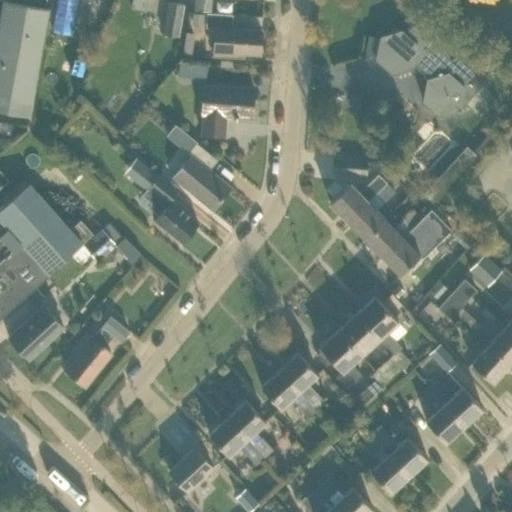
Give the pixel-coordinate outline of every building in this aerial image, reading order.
[(23,0),(20,0),(2,0),(2,1),(0,0),(0,110),(28,116),(48,7),(44,6),(23,2),(23,0)] [(57,0),(52,30),(72,33),(77,0),(57,0)] [(126,0),(126,6),(145,9),(146,0),(126,0)] [(193,0),(193,8),(210,10),(210,0),(193,0)] [(161,33),(163,34),(161,41),(173,43),(175,35),(177,36),(183,4),(167,1),(161,33)] [(259,53),(261,29),(231,27),(232,14),(207,12),(206,25),(215,26),(213,54),(234,55),(235,51),(259,53)] [(192,13),(191,24),(202,25),(203,14),(192,13)] [(487,77),(488,76),(460,51),(454,58),(453,57),(451,60),(424,36),(425,35),(413,24),(404,33),(401,29),(380,36),(375,57),(391,72),(412,65),(413,63),(429,77),(427,78),(422,100),(438,114),(459,107),(461,101),(462,101),(486,75),(487,77)] [(205,79),(207,67),(195,65),(193,77),(205,79)] [(203,114),(201,133),(223,134),(225,115),(234,116),(234,117),(237,117),(237,116),(251,117),(253,87),(203,84),(201,114),(203,114)] [(196,142),(196,141),(186,133),(178,144),(187,152),(195,142),(196,142)] [(173,175),(212,207),(230,186),(207,168),(215,158),(196,142),(195,142),(187,152),(190,154),(185,160),(172,150),(163,161),(176,172),(173,175)] [(422,193),(432,202),(475,154),(465,145),(422,193)] [(332,171),(366,174),(367,161),(333,158),(332,171)] [(176,190),(158,175),(139,160),(129,172),(148,187),(143,194),(152,201),(148,205),(159,213),(154,219),(181,241),(197,221),(170,199),(169,201),(168,200),(176,190)] [(349,182),(329,202),(347,220),(367,200),(374,193),(385,182),(378,174),(360,192),(349,182)] [(347,220),(364,237),(385,217),(376,209),(394,191),(385,182),(374,193),(367,200),(347,220)] [(79,220),(69,228),(29,183),(0,208),(0,219),(6,227),(0,232),(0,315),(24,294),(33,285),(91,234),(79,220)] [(364,237),(382,255),(402,235),(420,217),(412,209),(401,220),(394,227),(385,217),(364,237)] [(409,228),(402,235),(382,255),(399,273),(419,253),(410,243),(428,225),(420,217),(409,228)] [(105,254),(116,244),(102,228),(83,244),(92,254),(99,247),(105,254)] [(468,269),(486,284),(500,269),(482,254),(468,269)] [(464,277),(456,286),(468,297),(476,288),(464,277)] [(456,286),(445,298),(457,309),(468,297),(456,286)] [(375,295),(356,312),(379,336),(393,351),(400,345),(386,330),(397,320),(375,295)] [(449,318),(457,309),(445,298),(437,307),(449,318)] [(26,355),(28,358),(63,325),(43,304),(8,336),(18,347),(19,350),(23,355),(26,355)] [(509,362),(511,358),(511,331),(505,325),(497,318),(484,306),(477,314),(490,326),(498,332),(488,343),(509,362)] [(360,353),(379,336),(356,312),(338,328),(360,353)] [(80,351),(66,369),(84,385),(111,352),(102,345),(112,333),(120,340),(128,330),(109,315),(91,337),(89,335),(78,349),(80,351)] [(360,353),(338,328),(319,345),(342,370),(335,376),(344,386),(359,373),(350,363),(360,353)] [(429,352),(445,371),(456,361),(439,343),(429,352)] [(492,381),(509,362),(488,343),(471,362),(492,381)] [(332,359),(322,348),(316,354),(326,365),(332,359)] [(399,348),(390,356),(401,368),(409,360),(399,348)] [(298,351),(279,368),(316,409),(325,401),(307,381),(317,372),(298,351)] [(390,356),(379,366),(389,378),(401,368),(390,356)] [(380,386),(389,378),(379,366),(370,374),(380,386)] [(308,416),(316,409),(279,368),(260,385),(280,406),(290,397),(308,416)] [(436,377),(428,384),(463,423),(482,406),(462,385),(452,394),(436,377)] [(463,423),(428,384),(419,392),(435,410),(425,419),(444,440),(463,423)] [(227,416),(263,456),(272,448),(255,429),(265,420),(246,399),(227,416)] [(255,463),(263,456),(227,416),(208,433),(228,454),(238,444),(255,463)] [(427,457),(407,435),(397,444),(392,438),(374,419),(366,427),(372,434),(408,474),(427,457)] [(389,490),(408,474),(372,434),(364,442),(380,460),(370,469),(389,490)] [(168,469),(187,490),(212,467),(194,446),(168,469)] [(325,477),(317,484),(342,511),(365,511),(372,507),(352,485),(342,495),(325,477)] [(312,511),(320,505),(325,510),(322,511),(342,511),(317,484),(300,500),(311,511),(312,511)] [(235,496),(249,510),(258,501),(244,487),(235,496)]
